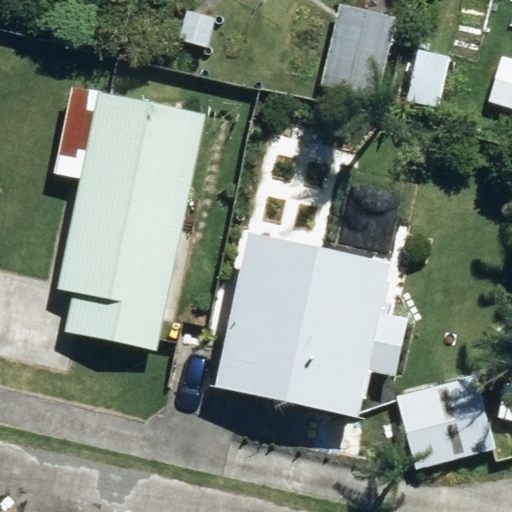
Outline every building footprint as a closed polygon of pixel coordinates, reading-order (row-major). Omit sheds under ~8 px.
[(315,87),(372,100),(391,19),(334,5),(315,87)] [(173,42),(203,48),(209,19),(181,12),(173,42)] [(400,103),(432,110),(441,58),(409,53),(400,103)] [(511,62),(503,60),(489,107),(511,114),(511,62)] [(264,119),(298,124),(303,96),(270,91),(264,119)] [(59,336),(149,355),(198,119),(88,96),(48,293),(67,296),(59,336)] [(205,391),(348,424),(359,375),(387,381),(400,322),(370,316),(381,270),(239,238),(205,391)] [(393,398),(412,470),(489,451),(471,378),(393,398)]
